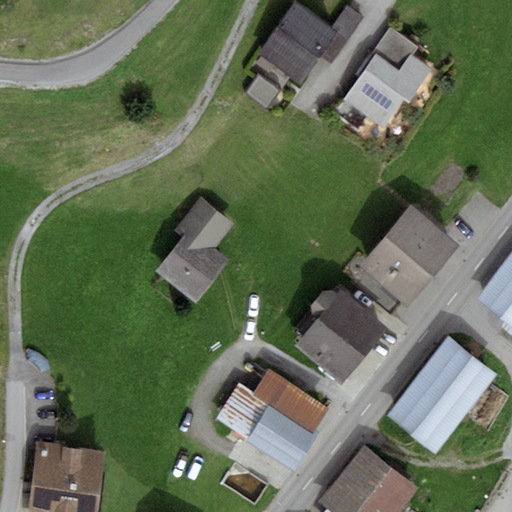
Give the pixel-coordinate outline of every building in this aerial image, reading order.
[(295,2),(256,56),(298,86),(321,55),(337,33),(331,28),(295,2)] [(321,55),(332,63),(365,18),(347,5),(331,28),(337,33),(321,55)] [(355,74),(359,77),(375,55),(399,72),(410,56),(417,48),(389,28),(355,74)] [(410,56),(399,72),(375,55),(359,77),(343,101),(383,129),(403,100),(409,104),(432,71),(410,56)] [(279,90),(258,75),(244,95),(266,110),(279,90)] [(174,231),(183,238),(157,271),(196,302),(230,260),(215,249),(234,225),(201,199),(174,231)] [(408,307),(459,246),(410,205),(358,266),(408,307)] [(511,327),(511,251),(476,299),(511,327)] [(341,386),(387,331),(341,292),(338,296),(332,291),(322,292),(311,306),(311,317),(316,322),(295,348),(341,386)] [(448,337),(385,416),(435,455),(497,376),(448,337)] [(318,435),(313,431),(327,410),(268,370),(253,392),(240,383),(216,419),(294,471),(318,435)] [(98,511),(105,452),(35,445),(27,511),(98,511)] [(332,511),(400,511),(418,489),(363,446),(319,501),(327,507),(332,511)]
